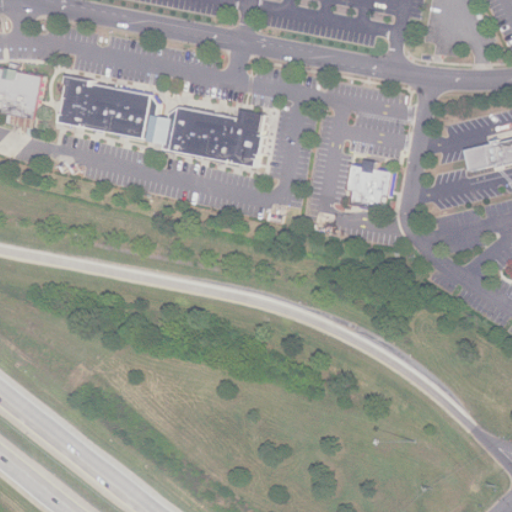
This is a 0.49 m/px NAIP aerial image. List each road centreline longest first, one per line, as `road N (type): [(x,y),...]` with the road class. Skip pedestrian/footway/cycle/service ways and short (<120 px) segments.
road 1 (motorway): [(511,458),(386,358),(319,324),(245,300),(0,251)]
road 2 (residential): [(0,4),(23,1),(411,75),(511,79)]
road 3 (motorway): [(154,511),(0,391)]
